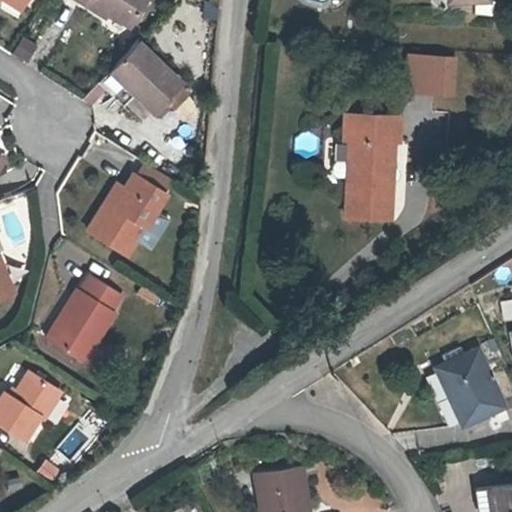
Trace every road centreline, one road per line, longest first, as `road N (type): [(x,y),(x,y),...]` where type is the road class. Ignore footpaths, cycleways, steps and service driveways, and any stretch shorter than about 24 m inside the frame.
road 1 (residential): [(238,0),(216,207),(193,334),(155,442),(160,458)]
road 2 (residential): [(247,406),(511,236)]
road 3 (residential): [(421,511),(384,450),(325,422),(247,406)]
